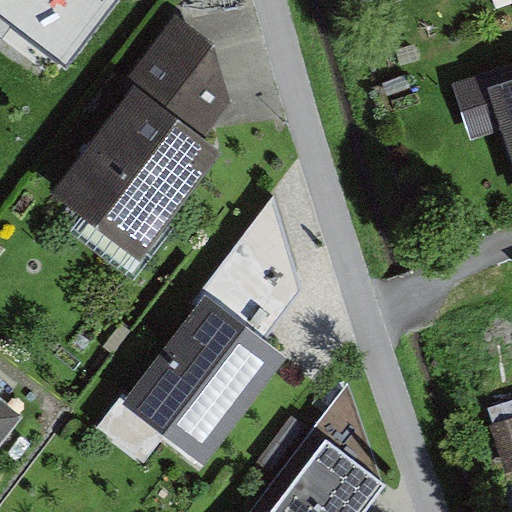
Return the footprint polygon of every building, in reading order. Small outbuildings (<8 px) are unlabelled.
[(8,0),(0,10),(0,27),(63,78),(125,0),(8,0)] [(222,33),(190,8),(140,70),(150,76),(68,183),(152,249),(234,141),(216,126),(238,96),(222,33)] [(467,85),(473,128),(499,124),(493,81),(467,85)] [(511,87),(499,93),(511,128),(511,87)] [(300,350),(216,288),(134,398),(218,460),(300,350)] [(0,379),(0,450),(34,405),(0,379)] [(371,511),(392,484),(363,386),(268,511),(371,511)]
